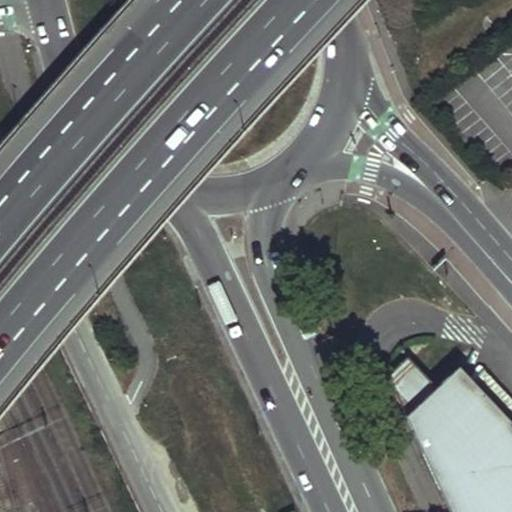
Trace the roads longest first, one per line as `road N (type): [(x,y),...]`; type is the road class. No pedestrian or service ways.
road 1 (motorway): [(0,326),(288,0)]
road 2 (residential): [(164,511),(0,168)]
road 3 (primary): [(168,191),(329,511)]
road 4 (primary): [(375,511),(280,302),(265,247),(273,183)]
road 5 (motorway): [(186,0),(0,209)]
road 6 (primary): [(50,13),(83,107),(109,145),(168,191)]
road 7 (primary): [(473,231),(430,168),(367,105),(349,71)]
road 8 (primary): [(305,163),(371,171),(473,231)]
